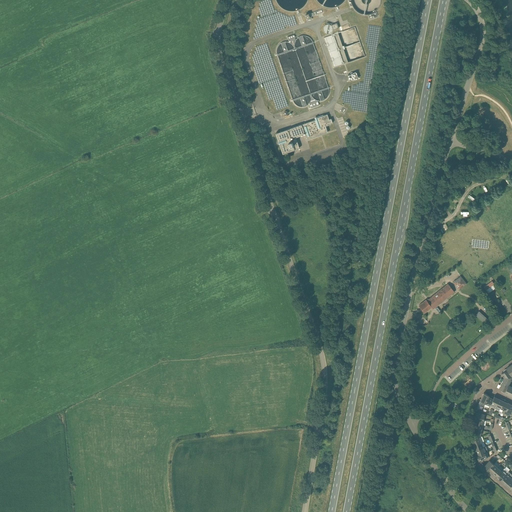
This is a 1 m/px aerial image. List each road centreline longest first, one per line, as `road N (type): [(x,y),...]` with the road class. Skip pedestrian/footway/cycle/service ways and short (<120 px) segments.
road 1 (unclassified): [(304,511),(322,410),(320,359),(219,65),(216,27),(227,0)]
road 2 (primary): [(346,511),(443,0)]
road 3 (primary): [(427,0),(331,511)]
road 4 (unclassified): [(410,423),(394,374),(423,226),(450,141)]
road 5 (unclassified): [(450,141),(482,42),(481,19),(468,0)]
road 6 (unclassified): [(410,423),(440,377),(511,317)]
